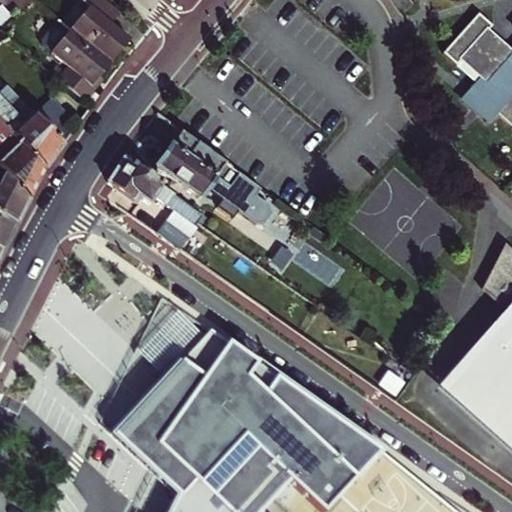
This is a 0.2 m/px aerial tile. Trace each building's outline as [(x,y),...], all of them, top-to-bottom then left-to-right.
[(0,0),(0,10),(8,3),(18,13),(31,1),(32,0),(0,0)] [(86,9),(67,31),(109,65),(127,43),(109,28),(118,17),(97,0),(83,0),(80,5),(86,9)] [(478,41),(511,79),(511,52),(487,30),(491,25),(477,13),(465,27),(478,41)] [(109,65),(67,31),(56,22),(38,43),(39,49),(64,70),(55,82),(83,105),(96,88),(92,84),(98,78),(109,65)] [(511,79),(478,41),(465,27),(442,53),(455,66),(460,61),(481,79),(470,91),(486,105),(497,93),(505,101),(495,113),(498,116),(511,128),(511,79)] [(460,61),(455,66),(477,84),(481,79),(460,61)] [(92,84),(96,88),(102,82),(98,78),(92,84)] [(6,90),(0,96),(0,127),(43,171),(72,133),(47,106),(34,119),(6,90)] [(497,93),(486,105),(470,91),(460,103),(462,105),(488,128),(498,116),(495,113),(505,101),(497,93)] [(43,171),(0,127),(0,168),(29,199),(43,171)] [(232,220),(237,214),(254,226),(262,225),(269,215),(268,207),(255,198),(260,191),(258,189),(180,133),(154,168),(199,201),(206,191),(221,202),(216,208),(232,220)] [(193,211),(123,160),(108,184),(144,210),(151,202),(169,216),(182,225),(188,217),(197,225),(202,218),(193,211)] [(0,215),(16,223),(29,199),(0,168),(0,215)] [(0,249),(2,250),(16,223),(0,215),(0,249)] [(188,239),(197,225),(188,217),(182,225),(169,216),(164,222),(188,239)] [(179,251),(188,239),(164,222),(156,235),(157,236),(177,249),(179,251)] [(511,254),(505,248),(482,292),(500,308),(506,302),(511,307),(511,311),(446,386),(511,445),(511,254)] [(277,511),(269,504),(288,484),(318,511),(325,511),(380,453),(209,333),(200,342),(174,316),(139,354),(167,379),(111,438),(151,474),(176,498),(169,511),(277,511)] [(511,445),(446,386),(439,393),(511,457),(511,445)]
